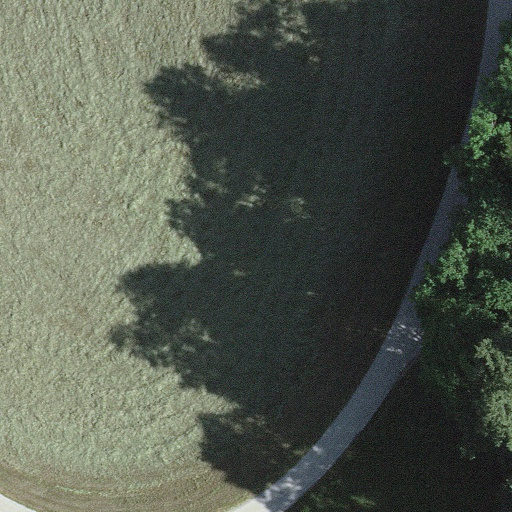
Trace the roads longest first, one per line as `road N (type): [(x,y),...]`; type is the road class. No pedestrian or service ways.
road 1 (unclassified): [(248,511),(334,438),(386,351),(459,148),(486,0)]
road 2 (track): [(511,276),(334,438)]
